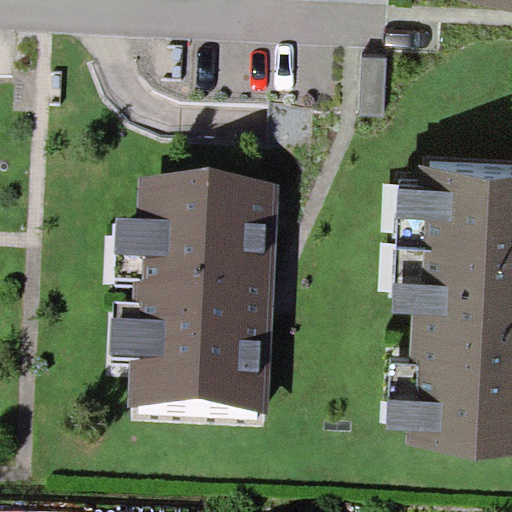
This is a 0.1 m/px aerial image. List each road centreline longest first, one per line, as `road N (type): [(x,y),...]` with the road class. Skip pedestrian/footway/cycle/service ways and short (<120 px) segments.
road 1 (residential): [(0,6),(252,18)]
road 2 (residential): [(377,23),(252,18)]
